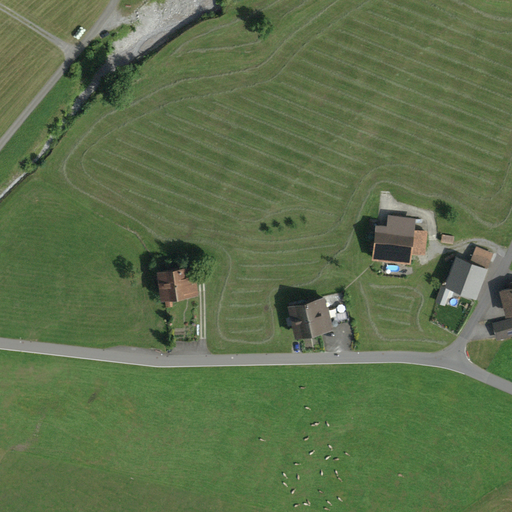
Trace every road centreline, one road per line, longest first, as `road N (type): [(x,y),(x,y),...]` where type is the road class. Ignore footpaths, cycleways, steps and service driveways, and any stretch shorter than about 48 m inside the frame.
road 1 (residential): [(0,344),(171,362),(452,361)]
road 2 (unclassified): [(0,150),(115,0)]
road 3 (unclassified): [(511,249),(452,361)]
